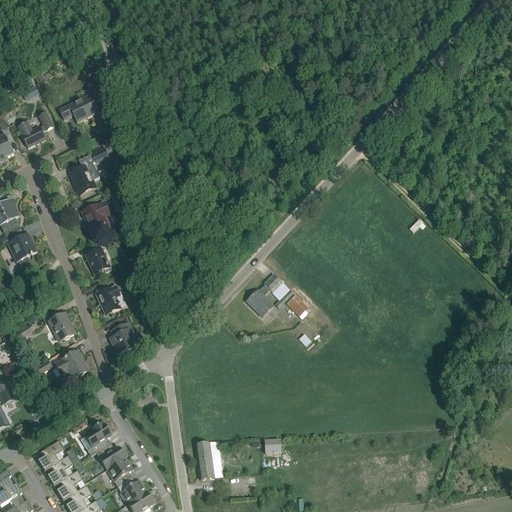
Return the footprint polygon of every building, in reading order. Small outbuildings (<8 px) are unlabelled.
[(35,78),(39,86),(45,82),(41,75),(35,78)] [(31,91),(35,99),(40,96),(36,88),(31,91)] [(89,96),(59,112),(65,122),(74,117),(78,125),(98,114),(89,96)] [(54,129),(46,115),(39,118),(44,127),(40,130),(40,129),(31,133),(27,125),(19,129),(23,138),(22,138),(28,150),(46,141),(42,134),(46,132),(47,133),(54,129)] [(0,128),(2,132),(9,129),(3,116),(0,117),(0,128)] [(0,162),(1,164),(7,161),(6,159),(14,155),(4,136),(0,137),(0,162)] [(92,156),(95,164),(96,165),(109,159),(105,150),(92,156)] [(97,189),(93,182),(100,179),(93,165),(86,168),(71,175),(77,187),(76,189),(79,194),(80,195),(81,197),(97,189)] [(107,202),(114,199),(112,193),(105,196),(107,202)] [(0,205),(0,227),(0,228),(20,218),(11,200),(0,205)] [(93,235),(109,228),(104,218),(110,215),(105,204),(99,207),(99,206),(83,214),(93,235)] [(29,234),(7,245),(17,264),(19,263),(22,270),(32,266),(28,259),(29,258),(29,259),(34,257),(34,256),(38,253),(29,234)] [(94,277),(99,275),(112,269),(102,249),(85,257),(94,277)] [(263,319),(274,308),(264,298),(270,293),(279,303),(276,307),(278,310),(293,295),(274,276),(264,286),(265,287),(259,293),(258,292),(247,303),(263,319)] [(4,278),(0,280),(0,290),(4,288),(8,286),(4,278)] [(120,298),(116,287),(96,296),(105,316),(112,313),(112,314),(122,310),(117,299),(120,298)] [(302,321),(308,316),(311,313),(295,297),(287,306),(300,319),(302,321)] [(65,315),(49,323),(59,343),(75,335),(65,315)] [(114,339),(110,341),(117,356),(136,348),(135,345),(138,344),(129,325),(111,333),(111,334),(112,333),(114,339)] [(34,332),(31,326),(18,334),(22,340),(34,332)] [(62,362),(55,366),(57,369),(52,372),(56,379),(61,377),(61,378),(69,374),(72,381),(89,373),(78,353),(62,361),(62,362)] [(37,370),(40,374),(52,368),(50,363),(37,370)] [(17,379),(16,382),(18,386),(24,383),(21,376),(17,379)] [(0,396),(11,391),(7,384),(0,388),(0,396)] [(15,400),(11,391),(0,396),(5,406),(15,400)] [(0,408),(0,431),(9,427),(0,408)] [(108,441),(112,438),(110,434),(111,433),(107,427),(105,428),(104,425),(101,426),(100,425),(94,429),(95,430),(92,432),(93,433),(86,438),(86,439),(81,442),(91,459),(96,455),(111,446),(108,441)] [(65,450),(74,445),(70,437),(61,442),(65,450)] [(266,448),(266,455),(281,454),(280,447),(280,441),(265,442),(266,448)] [(45,460),(39,463),(45,473),(51,470),(60,464),(60,463),(56,457),(64,451),(59,443),(41,454),(45,460)] [(215,480),(210,445),(195,447),(200,482),(215,480)] [(114,452),(111,446),(96,455),(107,472),(126,460),(125,459),(127,458),(123,452),(121,453),(119,449),(114,452)] [(54,475),(48,478),(54,488),(60,485),(69,479),(69,478),(65,472),(74,466),(68,458),(60,463),(60,464),(51,470),(54,475)] [(78,459),(72,463),(75,467),(81,464),(78,459)] [(126,460),(107,472),(118,489),(132,480),(129,475),(133,472),(126,460)] [(63,489),(57,493),(64,503),(69,499),(79,494),(78,493),(74,487),(83,481),(78,473),(69,478),(69,479),(60,485),(63,489)] [(12,477),(0,484),(0,506),(1,509),(21,497),(23,495),(17,486),(15,487),(10,479),(12,478),(12,477)] [(128,506),(147,494),(140,483),(136,486),(132,480),(118,489),(128,506)] [(73,504),(67,508),(69,511),(82,511),(88,509),(87,508),(84,502),(92,496),(87,488),(78,493),(79,494),(69,499),(73,504)] [(101,500),(97,493),(92,496),(96,503),(101,500)] [(148,496),(147,494),(128,506),(132,511),(152,511),(150,509),(155,506),(152,502),(154,501),(150,495),(148,496)] [(3,511),(33,511),(28,503),(25,504),(21,497),(1,509),(3,511)] [(100,511),(101,511),(96,503),(87,508),(88,509),(82,511),(100,511)]
